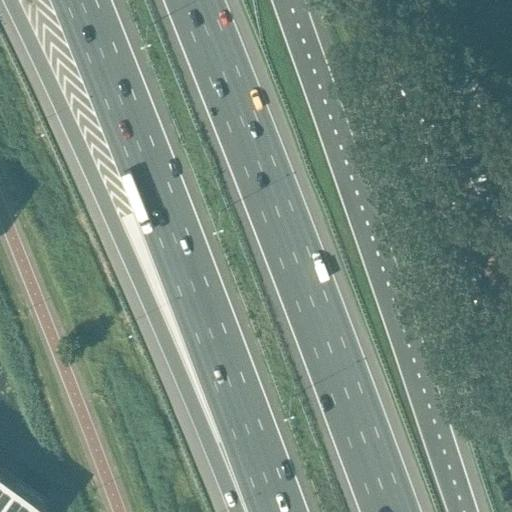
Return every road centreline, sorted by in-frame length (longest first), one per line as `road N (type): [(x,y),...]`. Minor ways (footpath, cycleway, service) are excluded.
road 1 (motorway): [(9,0),(266,511)]
road 2 (motorway): [(396,511),(192,0)]
road 3 (motorway): [(80,0),(276,511)]
road 4 (motorway): [(463,511),(288,0)]
